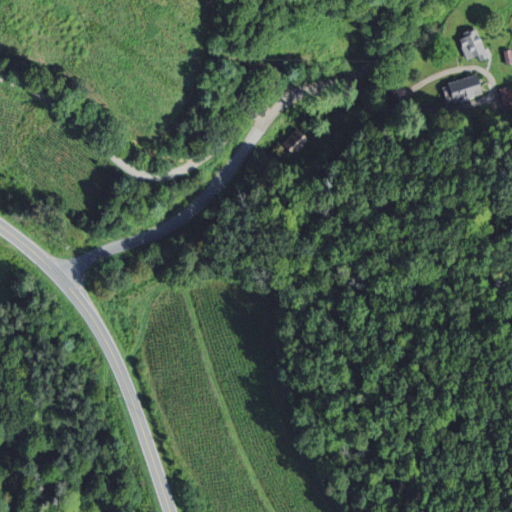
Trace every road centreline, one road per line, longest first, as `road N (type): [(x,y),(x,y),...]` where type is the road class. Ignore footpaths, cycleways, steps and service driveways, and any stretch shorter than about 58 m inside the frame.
road 1 (tertiary): [(170,511),(110,348),(71,290),(0,225)]
road 2 (residential): [(0,75),(49,98),(153,178),(192,165),(249,106),(276,107)]
road 3 (residential): [(276,107),(197,208),(61,279)]
road 4 (residential): [(276,107),(359,74),(447,0)]
